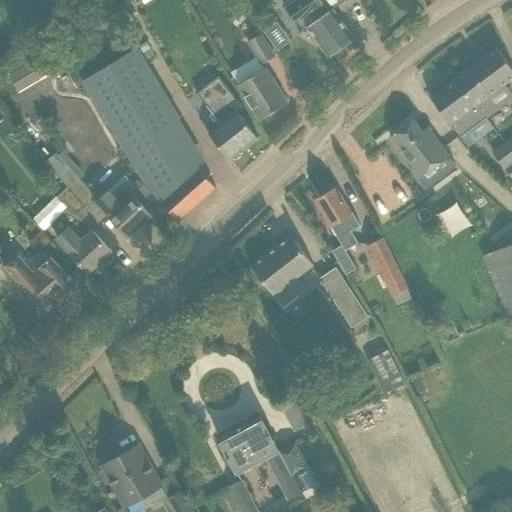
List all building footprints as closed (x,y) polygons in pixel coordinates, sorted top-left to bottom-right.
[(317,40),(328,56),(353,39),(342,22),(332,9),(328,12),(319,0),(293,0),(285,6),(302,31),(308,28),(317,40)] [(122,9),(105,19),(112,31),(129,21),(122,9)] [(274,57),(260,34),(247,42),(261,65),(274,57)] [(144,188),(177,221),(215,188),(164,131),(179,117),(176,114),(136,47),(81,81),(144,188)] [(485,97),(511,77),(511,69),(496,48),(429,97),(450,124),(460,136),(495,110),(485,97)] [(287,103),(265,68),(238,84),(260,120),(287,103)] [(257,138),(245,122),(237,112),(242,107),(218,76),(196,93),(220,123),(208,132),(217,144),(230,160),(231,159),(236,159),(241,155),(241,150),(257,138)] [(402,152),(421,177),(430,189),(457,169),(448,156),(449,156),(427,127),(422,131),(413,119),(390,136),(402,152)] [(65,187),(84,207),(95,196),(80,180),(85,176),(69,158),(74,154),(60,136),(51,144),(56,151),(45,162),(67,186),(65,187)] [(95,202),(127,236),(150,214),(132,195),(138,189),(124,175),(95,202)] [(84,207),(65,187),(56,196),(67,208),(49,225),(59,235),(56,238),(88,272),(100,261),(105,265),(113,257),(109,253),(111,251),(97,236),(76,214),(84,207)] [(331,250),(347,275),(357,269),(346,251),(358,243),(351,231),(361,226),(352,212),(351,213),(335,187),(314,199),(341,244),(331,250)] [(41,231),(29,242),(37,251),(49,241),(41,231)] [(291,236),(251,267),(281,306),(297,294),(304,289),(295,277),(312,264),(303,252),(291,236)] [(371,243),(398,295),(410,289),(383,237),(371,243)] [(511,243),(483,255),(508,317),(511,315),(511,243)] [(31,296),(44,311),(74,285),(61,270),(51,257),(43,264),(36,256),(26,265),(18,256),(5,267),(31,296)] [(367,316),(335,268),(319,280),(351,328),(367,316)] [(424,326),(417,329),(420,336),(427,333),(424,326)] [(368,358),(384,393),(405,383),(389,349),(368,358)] [(308,467),(295,443),(279,452),(269,434),(260,417),(218,439),(237,474),(266,458),(288,500),(300,494),(300,493),(316,485),(307,468),(308,467)] [(101,465),(110,483),(124,507),(161,486),(148,462),(138,444),(101,465)] [(257,511),(241,480),(229,486),(241,511),(257,511)] [(168,499),(174,511),(193,511),(181,491),(168,499)]
